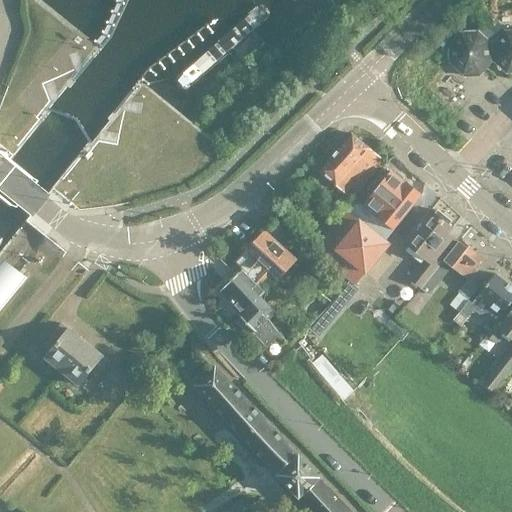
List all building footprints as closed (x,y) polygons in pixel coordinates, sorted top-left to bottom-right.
[(261,5),(254,8),(182,71),(176,79),(183,89),(191,85),(266,21),(271,14),(261,5)] [(460,32),(455,38),(448,45),(449,63),(461,76),(480,75),(492,62),(505,74),(511,73),(511,30),(504,30),(491,44),(478,31),(460,32)] [(425,85),(458,109),(467,96),(434,72),(425,85)] [(383,161),(367,148),(351,134),(319,171),(351,198),(383,161)] [(391,171),(364,205),(393,228),(420,195),(415,190),(393,173),(391,171)] [(317,246),(313,251),(333,267),(356,286),(359,282),(389,247),(384,242),(393,228),(364,205),(357,199),(347,211),(321,241),(317,246)] [(430,211),(403,243),(424,260),(408,279),(419,288),(440,262),(457,241),(447,234),(452,228),(447,224),(450,221),(437,211),(434,214),(430,211)] [(264,292),(277,278),(295,259),(264,233),(234,262),(241,270),(257,284),(264,292)] [(458,312),(480,285),(470,277),(484,261),(460,240),(443,261),(467,280),(457,292),(460,294),(451,305),(458,312)] [(429,296),(451,269),(442,262),(421,289),(429,296)] [(7,266),(0,274),(0,305),(22,278),(7,266)] [(263,346),(278,332),(268,318),(275,311),(260,296),(264,292),(257,284),(241,270),(220,291),(240,312),(238,315),(253,331),(252,333),(251,332),(251,333),(263,346)] [(493,311),(500,316),(511,300),(511,287),(494,274),(476,297),(471,303),(468,300),(459,311),(451,321),(459,327),(466,318),(473,310),(479,315),(493,311)] [(511,339),(511,308),(500,324),(497,321),(486,335),(496,343),(503,333),(511,339)] [(69,329),(68,329),(62,324),(51,337),(57,343),(45,358),(61,371),(85,342),(69,329)] [(85,342),(61,371),(78,385),(90,369),(97,375),(108,362),(101,356),(102,355),(85,342)] [(492,391),(493,391),(511,365),(511,344),(511,345),(482,383),(492,391)] [(142,374),(149,366),(135,353),(128,360),(142,374)] [(198,373),(190,381),(184,375),(180,379),(186,385),(190,382),(194,386),(195,385),(228,422),(244,439),(278,474),(277,475),(298,497),(299,496),(313,511),(350,511),(318,478),(319,477),(298,455),(298,456),(214,367),(203,378),(198,373)] [(255,511),(245,497),(225,511),(255,511)]
